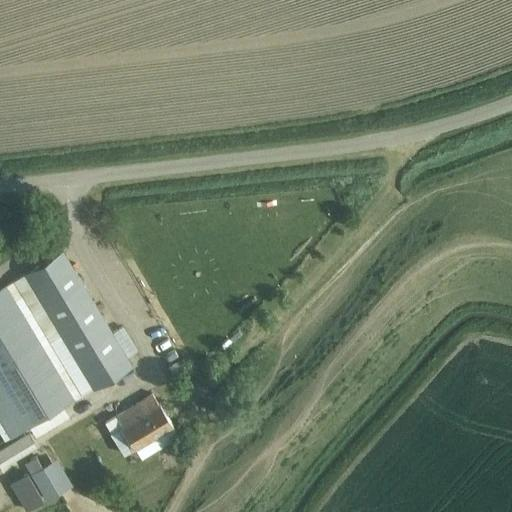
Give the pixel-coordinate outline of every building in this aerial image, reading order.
[(119,208),(102,208),(102,236),(118,236),(119,208)] [(63,250),(23,274),(92,388),(131,364),(63,250)] [(5,284),(0,287),(0,416),(12,435),(73,399),(5,284)] [(151,393),(104,422),(110,432),(120,426),(134,448),(137,446),(143,455),(174,436),(168,427),(172,424),(158,402),(158,403),(151,393)] [(29,455),(35,467),(63,455),(58,442),(29,455)] [(79,447),(50,462),(66,492),(95,477),(79,447)] [(39,492),(53,493),(55,479),(40,478),(39,492)]
